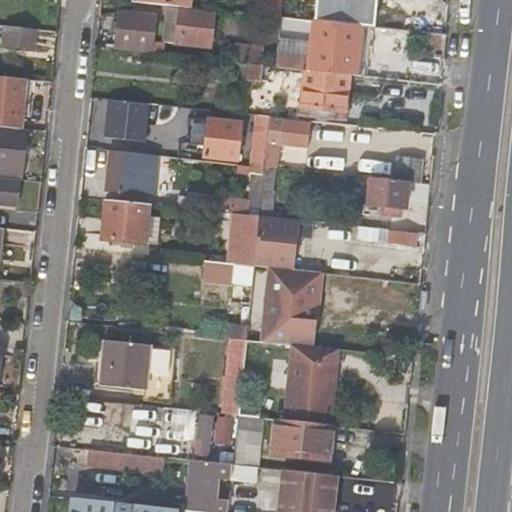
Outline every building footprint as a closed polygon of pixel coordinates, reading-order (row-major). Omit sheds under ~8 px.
[(335,17),(335,0),(286,0),(286,7),(322,9),(322,16),(335,17)] [(364,0),(337,0),(337,11),(363,14),(364,0)] [(174,40),(177,7),(164,6),(161,39),(174,40)] [(211,11),(177,7),(174,40),(207,44),(211,11)] [(114,47),(155,51),(157,37),(148,36),(151,14),(117,11),(116,19),(115,32),(114,47)] [(349,72),(352,72),(353,60),(361,61),(365,23),(313,18),(307,68),(349,72)] [(34,28),(5,25),(4,43),(33,45),(34,28)] [(246,61),(259,63),(261,42),(233,40),(231,60),(246,61)] [(352,72),(360,73),(361,61),(353,60),(352,72)] [(263,63),(259,63),(246,61),(244,77),(245,77),(261,78),(263,63)] [(307,68),(306,67),(302,104),(345,108),(349,72),(307,68)] [(23,77),(0,74),(0,125),(12,126),(18,127),(23,77)] [(111,134),(148,138),(152,103),(115,99),(111,134)] [(207,129),(206,142),(205,152),(237,156),(241,121),(208,117),(207,129)] [(12,126),(0,125),(0,167),(22,170),(26,134),(11,132),(12,126)] [(199,141),(206,142),(207,129),(200,129),(199,141)] [(251,161),(265,163),(268,136),(253,135),(251,161)] [(140,150),(111,147),(107,185),(136,189),(140,150)] [(274,164),(265,163),(260,213),(270,214),(274,164)] [(409,178),(371,174),(368,202),(381,203),(381,210),(400,212),(401,204),(406,205),(409,178)] [(0,200),(10,201),(12,181),(0,179),(0,200)] [(176,204),(209,207),(210,193),(178,189),(176,204)] [(148,201),(106,196),(101,237),(120,239),(129,240),(156,243),(159,219),(146,217),(148,201)] [(258,227),(260,213),(236,210),(233,244),(239,245),(237,261),(254,263),(258,232),(258,227)] [(258,227),(258,232),(268,233),(270,214),(260,213),(258,227)] [(274,265),(284,266),(289,216),(270,214),(268,233),(258,232),(254,263),(274,265)] [(418,229),(396,227),(395,237),(417,239),(418,229)] [(119,248),(128,249),(129,240),(120,239),(119,248)] [(231,260),(201,257),(200,270),(229,272),(231,260)] [(284,266),(274,265),(266,340),(318,345),(326,270),(284,266)] [(246,338),(248,321),(237,320),(235,337),(246,338)] [(245,354),(246,338),(235,337),(232,336),(230,352),(245,354)] [(157,342),(111,337),(107,382),(152,387),(157,342)] [(266,340),(246,338),(245,354),(243,368),(255,369),(252,400),(284,404),(283,415),(330,420),(331,421),(336,347),(318,345),(266,340)] [(407,355),(390,353),(390,360),(407,362),(407,355)] [(224,409),(238,411),(239,402),(241,387),(226,386),(224,409)] [(238,411),(258,413),(259,413),(260,404),(239,402),(238,411)] [(258,413),(238,411),(237,429),(256,431),(258,413)] [(283,415),(276,415),(274,449),(327,454),(330,420),(283,415)] [(189,483),(230,493),(233,462),(192,457),(189,483)] [(283,506),(307,511),(337,511),(341,474),(287,468),(283,506)] [(186,511),(199,511),(227,511),(228,500),(189,489),(186,511)] [(0,511),(7,511),(10,494),(0,493),(0,511)] [(169,511),(170,509),(74,500),(72,511),(169,511)]
